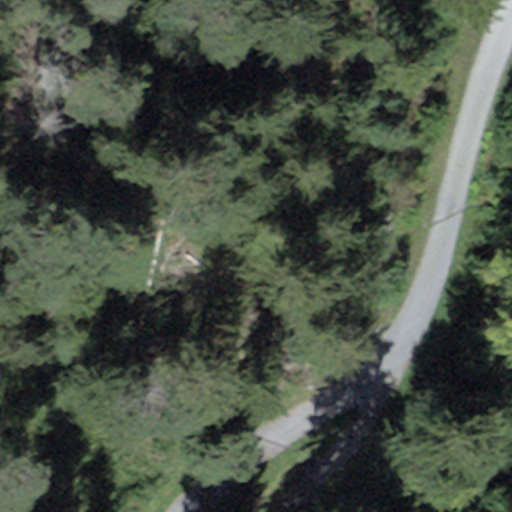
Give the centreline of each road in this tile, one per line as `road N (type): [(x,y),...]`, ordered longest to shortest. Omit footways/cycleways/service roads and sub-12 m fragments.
road 1 (track): [(359,406),(427,298),(499,35),(511,15)]
road 2 (track): [(186,511),(236,459),(359,406)]
road 3 (track): [(293,511),(359,406)]
